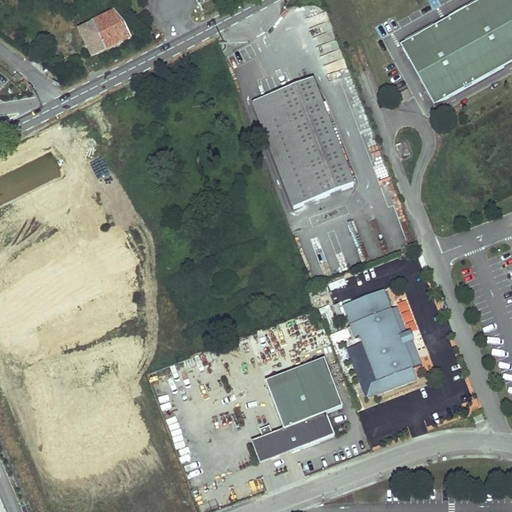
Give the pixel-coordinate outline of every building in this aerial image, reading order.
[(511,0),(483,0),(401,45),(434,106),(511,63),(511,0)] [(322,11),(314,14),(320,28),(328,25),(322,11)] [(115,13),(79,30),(91,56),(131,38),(124,24),(115,13)] [(17,41),(22,31),(16,28),(11,38),(17,41)] [(17,73),(13,78),(20,83),(24,79),(17,73)] [(313,82),(254,105),(294,210),(354,187),(313,82)] [(396,97),(402,106),(411,100),(406,91),(396,97)] [(382,293),(343,307),(355,340),(360,338),(362,345),(348,351),(366,400),(416,381),(412,370),(403,347),(412,344),(412,343),(409,336),(405,337),(395,310),(390,312),(382,293)] [(412,344),(403,347),(412,370),(420,367),(412,344)] [(282,431),(291,452),(333,436),(324,414),(341,407),(323,360),(294,371),(297,380),(267,392),(282,431)] [(294,371),(264,383),(267,392),(297,380),(294,371)] [(484,417),(472,421),(474,426),(486,422),(484,417)] [(267,427),(258,430),(261,439),(269,460),(279,457),(271,435),(267,427)] [(282,431),(271,435),(279,457),(291,452),(282,431)] [(258,465),(269,460),(261,439),(250,443),(258,465)]
